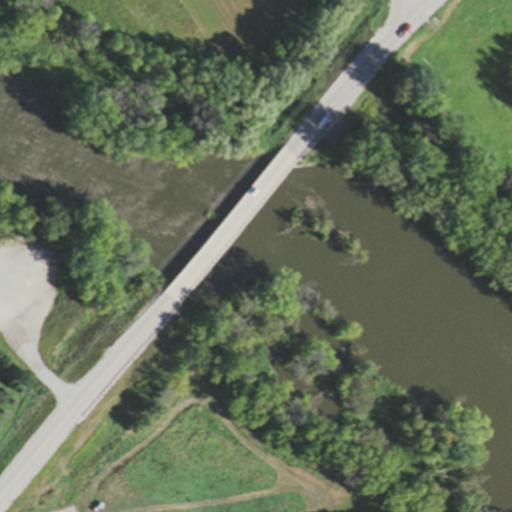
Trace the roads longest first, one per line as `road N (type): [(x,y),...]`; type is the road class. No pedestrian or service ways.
road 1 (secondary): [(0,493),(167,300)]
road 2 (secondary): [(167,300),(292,151)]
road 3 (secondary): [(292,151),(423,8)]
